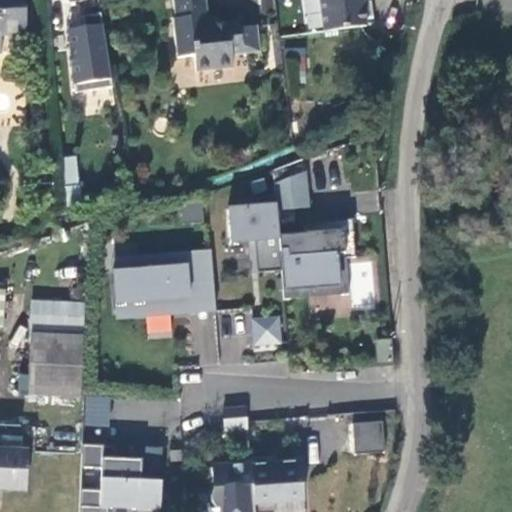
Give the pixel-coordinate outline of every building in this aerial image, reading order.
[(0,0),(0,51),(0,52),(0,51),(0,34),(24,33),(21,0),(0,0)] [(207,24),(203,0),(174,0),(176,16),(173,16),(174,22),(178,57),(196,55),(198,70),(234,66),(232,51),(264,47),(261,25),(243,28),(242,20),(207,24)] [(319,0),(303,0),(308,32),(324,30),(319,0)] [(366,26),(362,0),(319,0),(324,30),(324,31),(366,26)] [(85,26),(70,28),(78,91),(109,87),(99,13),(83,15),(85,26)] [(63,156),(67,200),(79,199),(75,155),(63,156)] [(310,206),(307,171),(275,182),(277,205),(277,209),(310,206)] [(43,191),(42,174),(34,174),(34,191),(43,191)] [(42,174),(43,191),(56,191),(56,174),(42,174)] [(277,205),(228,209),(231,241),(249,240),(255,239),(258,272),(282,270),(278,224),(277,209),(277,205)] [(356,256),(353,218),(335,219),(336,223),(307,225),(308,232),(296,233),(295,223),(278,224),(282,270),(284,289),(342,284),(340,258),(347,257),(356,256)] [(249,240),(252,272),(258,272),(255,239),(249,240)] [(211,252),(186,254),(191,305),(116,311),(117,320),(216,311),(211,252)] [(138,271),(112,273),(116,311),(191,305),(186,254),(137,258),(138,271)] [(285,299),(350,293),(347,257),(340,258),(342,284),(284,289),(285,299)] [(137,258),(111,261),(112,273),(138,271),(137,258)] [(279,316),(249,319),(252,348),(282,345),(279,316)] [(81,399),(83,336),(35,334),(32,397),(81,399)] [(108,427),(110,397),(84,396),(82,426),(108,427)] [(246,406),(223,408),(226,438),(249,436),(246,406)] [(353,451),(384,451),(383,420),(352,421),(353,451)] [(160,511),(162,448),(131,447),(131,459),(115,459),(116,447),(82,446),(82,448),(82,469),(102,470),(101,492),(81,491),(80,511),(109,511),(110,509),(137,510),(137,511),(160,511)] [(0,485),(28,489),(32,450),(0,447),(0,485)] [(274,511),(273,502),(303,499),(299,459),(277,461),(268,462),(267,456),(249,458),(250,463),(254,511),(274,511)] [(211,466),(213,488),(212,490),(211,493),(211,496),(211,498),(211,500),(212,502),(213,504),(214,505),(215,506),(216,507),(211,508),(211,511),(254,511),(250,463),(211,466)]
